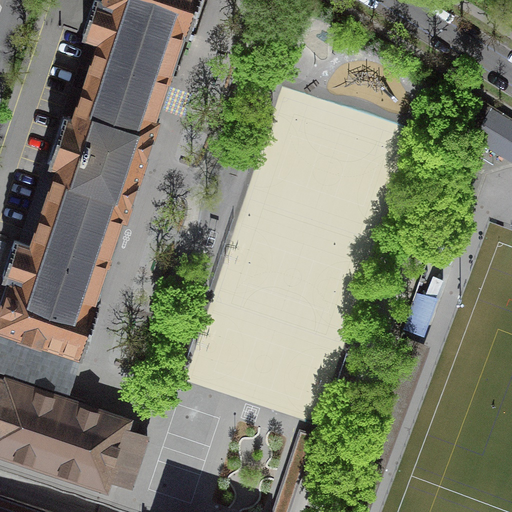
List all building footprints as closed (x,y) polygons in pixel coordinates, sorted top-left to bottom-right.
[(8,268),(0,292),(0,326),(82,354),(100,299),(95,297),(123,213),(126,214),(160,112),(157,111),(186,21),(192,23),(199,0),(93,0),(82,32),(89,35),(64,110),(61,109),(52,134),(44,160),(47,161),(22,237),(15,234),(4,267),(8,268)] [(511,118),(494,107),(475,137),(511,159),(511,118)] [(0,265),(10,237),(0,233),(0,265)] [(417,291),(406,328),(425,333),(436,296),(417,291)] [(0,369),(69,392),(81,356),(0,329),(0,369)] [(417,340),(402,334),(336,511),(369,511),(432,345),(417,340)] [(0,451),(111,488),(108,497),(130,505),(137,486),(134,485),(152,432),(132,426),(135,418),(11,377),(10,378),(0,374),(0,451)]
